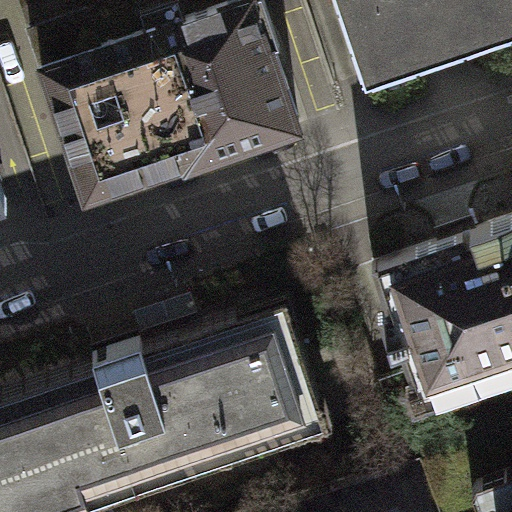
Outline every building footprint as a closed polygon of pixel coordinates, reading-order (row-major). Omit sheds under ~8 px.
[(22,0),(85,192),(299,124),(273,42),(278,40),(265,0),(22,0)] [(511,0),(341,0),(365,72),(511,22),(511,0)] [(511,213),(374,258),(390,308),(376,313),(388,350),(401,345),(418,396),(511,365),(511,213)] [(95,353),(0,383),(0,511),(36,511),(328,417),(285,289),(144,336),(141,328),(116,337),(92,344),(95,353)] [(511,511),(511,466),(469,482),(479,511),(511,511)]
